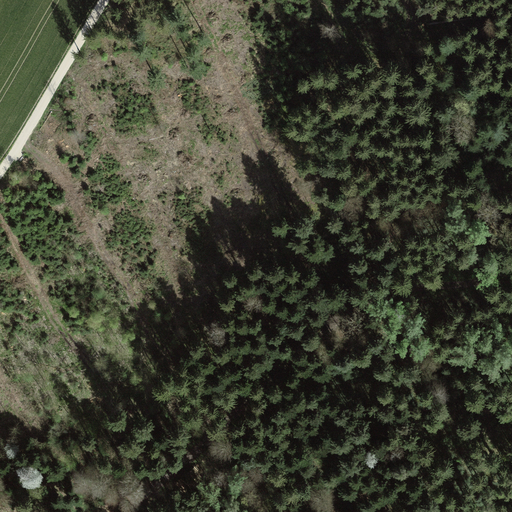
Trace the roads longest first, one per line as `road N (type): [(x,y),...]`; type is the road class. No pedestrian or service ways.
road 1 (track): [(128,511),(351,308),(390,289),(445,287),(511,265)]
road 2 (track): [(104,0),(0,173)]
